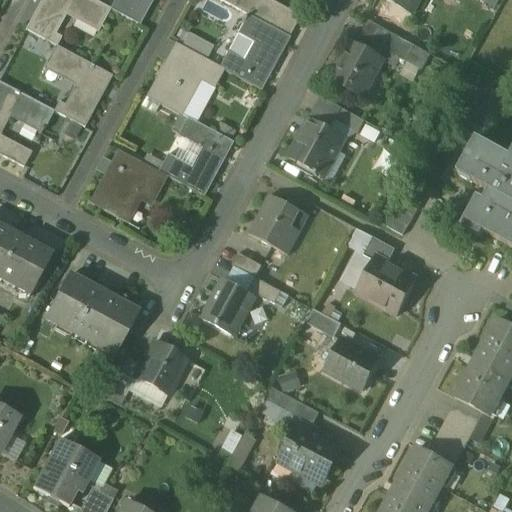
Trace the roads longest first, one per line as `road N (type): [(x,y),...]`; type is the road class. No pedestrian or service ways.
road 1 (residential): [(0,189),(182,290),(338,0)]
road 2 (residential): [(340,511),(467,284)]
